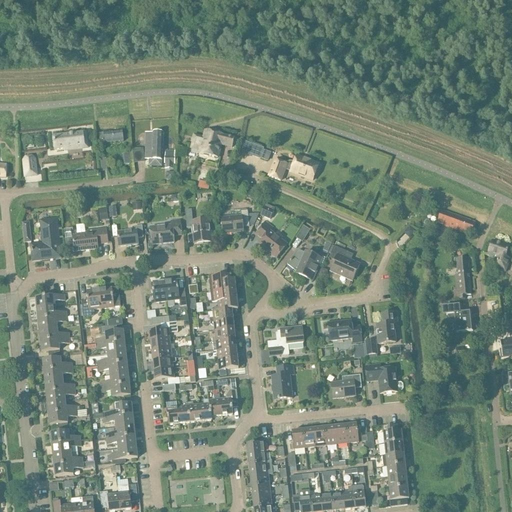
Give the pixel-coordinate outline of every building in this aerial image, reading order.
[(122,131),(104,133),(99,134),(100,140),(105,139),(105,144),(123,142),(122,131)] [(206,131),(204,139),(195,136),(192,147),(202,150),(200,155),(217,159),(220,148),(221,148),(222,146),(232,148),(235,139),(206,131)] [(89,150),(87,132),(53,136),(54,151),(64,150),(64,153),(89,150)] [(163,133),(153,133),(146,133),(145,156),(145,160),(150,160),(150,166),(161,167),(162,143),(163,133)] [(245,142),(242,151),(248,153),(252,144),(245,142)] [(173,170),(173,165),(175,166),(175,158),(175,151),(165,151),(165,158),(164,165),(165,165),(165,170),(173,170)] [(132,165),(131,155),(122,155),(123,166),(132,165)] [(288,163),(286,165),(275,161),(269,178),(280,182),(285,169),(291,172),(290,173),(313,181),(319,166),(296,157),(294,164),(291,163),(288,163)] [(108,172),(107,159),(99,160),(100,173),(108,172)] [(35,160),(23,161),(24,169),(36,167),(35,160)] [(211,183),(200,180),(198,189),(209,192),(211,183)] [(250,187),(246,196),(255,199),(256,198),(258,192),(259,191),(250,187)] [(141,203),(132,204),(133,212),(142,211),(141,203)] [(269,218),(274,209),(265,205),(261,213),(269,218)] [(107,210),(99,211),(101,221),(108,220),(107,210)] [(211,242),(210,232),(209,221),(192,223),(191,211),(185,211),(187,229),(192,228),(194,245),(203,244),(203,243),(211,242)] [(249,227),(248,218),(248,211),(241,212),(241,216),(221,219),(223,235),(243,233),(243,228),(249,227)] [(441,211),(437,224),(434,232),(452,238),(455,230),(462,233),(471,236),(475,223),(441,211)] [(43,245),(41,245),(31,246),(33,262),(61,259),(56,220),(41,222),(43,245)] [(181,236),(180,226),(180,222),(171,223),(172,227),(150,230),(152,246),(174,244),(173,237),(181,236)] [(23,224),(25,243),(31,243),(29,223),(23,224)] [(265,224),(262,227),(256,235),(263,240),(258,245),(276,260),(287,246),(270,232),(272,229),(265,224)] [(143,238),(142,229),(142,227),(134,228),(134,232),(117,234),(119,248),(138,246),(137,239),(143,238)] [(66,246),(74,245),(74,253),(98,250),(97,245),(108,244),(106,230),(95,231),(96,235),(73,237),(72,230),(64,231),(66,246)] [(435,242),(428,235),(422,241),(429,248),(435,242)] [(487,256),(498,260),(495,268),(505,272),(510,260),(505,258),(509,248),(492,241),(487,256)] [(338,258),(332,272),(352,281),(358,266),(344,260),(347,253),(334,247),(331,254),(338,258)] [(298,251),(293,258),(287,265),(297,273),(296,275),(312,282),(323,258),(317,255),(316,258),(310,255),(298,251)] [(467,259),(456,260),(458,276),(455,276),(456,291),(454,291),(454,300),(466,300),(465,296),(471,295),(467,259)] [(322,268),(319,275),(325,278),(328,271),(322,268)] [(209,277),(210,287),(211,293),(236,291),(234,280),(232,281),(231,275),(209,277)] [(178,281),(165,283),(167,303),(179,301),(180,308),(186,307),(184,291),(179,291),(178,281)] [(167,303),(165,283),(152,284),(154,304),(167,303)] [(119,288),(99,290),(102,310),(121,308),(119,288)] [(102,310),(99,290),(86,292),(87,302),(82,302),(83,319),(90,318),(93,317),(94,315),(94,313),(94,311),(102,310)] [(237,301),(236,291),(211,293),(212,303),(218,303),(237,301)] [(65,301),(65,296),(36,299),(37,310),(56,308),(55,302),(65,301)] [(213,313),(232,311),(238,310),(237,301),(218,303),(219,309),(212,309),(213,313)] [(452,321),(455,321),(456,334),(473,332),(471,313),(462,314),(461,307),(442,309),(443,316),(449,316),(450,319),(452,321)] [(37,310),(38,321),(67,318),(67,312),(56,313),(56,308),(37,310)] [(210,320),(211,323),(233,321),(232,311),(213,313),(213,319),(210,320)] [(376,327),(377,337),(378,345),(396,343),(394,325),(398,325),(396,313),(382,315),(383,326),(376,327)] [(511,329),(511,317),(509,317),(501,318),(503,331),(511,329)] [(68,323),(67,318),(38,321),(39,332),(58,330),(57,324),(68,323)] [(168,318),(161,318),(151,320),(152,326),(161,325),(169,324),(168,318)] [(234,331),(233,321),(211,323),(211,326),(212,327),(214,327),(215,333),(234,331)] [(328,325),(329,335),(330,342),(353,339),(353,343),(362,342),(361,338),(360,328),(352,329),(351,322),(328,325)] [(150,332),(151,342),(170,340),(169,334),(178,333),(176,323),(169,324),(161,325),(161,331),(150,332)] [(96,341),(95,341),(96,346),(125,343),(123,332),(117,332),(117,327),(108,328),(103,328),(100,329),(101,334),(105,334),(106,339),(96,341)] [(304,344),(303,338),(302,328),(280,330),(280,332),(277,332),(279,342),(268,343),(269,358),(289,356),(288,345),(304,344)] [(39,332),(40,342),(69,339),(69,334),(58,335),(58,330),(39,332)] [(235,340),(234,331),(215,333),(216,339),(212,339),(213,343),(235,340)] [(69,339),(40,342),(42,354),(60,351),(59,345),(70,344),(69,339)] [(151,342),(152,352),(171,350),(174,350),(174,346),(171,346),(170,340),(151,342)] [(236,350),(235,340),(213,343),(214,352),(217,352),(236,350)] [(511,340),(500,342),(502,358),(511,357),(511,340)] [(377,355),(376,341),(366,342),(368,356),(377,355)] [(125,343),(96,346),(97,351),(106,350),(107,355),(126,353),(125,343)] [(448,357),(447,346),(437,347),(438,358),(448,357)] [(172,360),(171,350),(152,352),(153,362),(172,360)] [(215,359),(215,362),(237,360),(236,350),(217,352),(218,358),(215,359)] [(126,353),(107,355),(108,361),(98,362),(98,367),(127,364),(126,353)] [(42,361),(44,372),(73,369),(72,364),(61,365),(61,359),(42,361)] [(153,362),(154,372),(173,370),(172,363),(176,363),(176,360),(172,360),(153,362)] [(238,369),(237,360),(215,362),(215,365),(219,365),(219,371),(238,369)] [(127,364),(98,367),(99,373),(109,371),(110,377),(128,375),(127,364)] [(365,368),(366,371),(367,381),(379,379),(380,395),(397,393),(395,369),(381,371),(380,366),(365,368)] [(292,367),(287,368),(277,369),(278,377),(272,378),(274,402),(292,400),(291,390),(290,376),(293,376),(292,367)] [(73,369),(44,372),(45,383),(64,381),(63,375),(73,374),(73,369)] [(173,370),(154,372),(155,382),(174,379),(173,370)] [(128,375),(110,377),(110,382),(100,384),(101,389),(129,385),(128,375)] [(331,384),(332,390),(333,400),(355,397),(354,390),(361,389),(360,376),(342,378),(343,383),(331,384)] [(45,383),(46,394),(75,391),(74,385),(64,387),(64,381),(45,383)] [(129,385),(101,389),(101,394),(111,393),(112,399),(131,397),(129,385)] [(47,405),(66,403),(65,397),(76,396),(75,391),(46,394),(47,405)] [(220,401),(222,417),(233,416),(232,409),(238,408),(236,391),(230,392),(225,399),(225,400),(220,401)] [(212,418),(222,417),(220,401),(219,396),(213,396),(214,402),(210,402),(210,405),(212,418)] [(47,405),(48,416),(77,412),(77,407),(67,408),(66,403),(47,405)] [(190,424),(201,422),(199,406),(193,407),(193,403),(188,404),(190,424)] [(179,425),(190,424),(188,404),(183,405),(183,408),(177,408),(179,425)] [(103,413),(104,419),(133,416),(132,405),(113,407),(114,412),(103,413)] [(212,418),(210,405),(199,406),(201,422),(212,421),(212,418)] [(168,426),(179,425),(177,408),(166,410),(168,426)] [(77,412),(48,416),(50,427),(69,424),(68,418),(78,417),(77,412)] [(134,426),(133,416),(104,419),(105,424),(115,423),(116,428),(134,426)] [(357,425),(346,427),(348,445),(359,443),(357,425)] [(135,437),(134,426),(116,428),(116,434),(106,435),(106,440),(135,437)] [(383,434),(384,445),(403,443),(401,432),(397,432),(396,426),(383,428),(383,434)] [(348,445),(346,427),(335,428),(337,446),(348,445)] [(335,428),(324,429),(326,447),(337,446),(335,428)] [(326,447),(324,429),(313,430),(315,448),(326,447)] [(313,430),(302,431),(304,450),(315,448),(313,430)] [(304,450),(302,431),(292,433),(294,451),(304,450)] [(69,432),(60,433),(50,434),(52,446),(81,443),(80,437),(70,438),(69,432)] [(365,443),(365,447),(374,446),(373,434),(367,434),(367,436),(368,442),(365,443)] [(136,448),(135,437),(106,440),(107,445),(118,444),(118,450),(136,448)] [(53,456),(72,454),(71,449),(81,447),(81,443),(52,446),(53,456)] [(247,445),(248,457),(266,455),(264,443),(247,445)] [(404,455),(403,443),(384,445),(386,457),(404,455)] [(138,459),(136,448),(118,450),(119,455),(108,457),(109,462),(138,459)] [(54,467),(83,464),(82,459),(72,460),(72,454),(53,456),(54,467)] [(295,454),(288,455),(290,473),(297,472),(295,454)] [(248,457),(249,467),(267,465),(272,465),(271,461),(266,461),(266,455),(248,457)] [(383,468),(387,468),(405,466),(404,455),(386,457),(382,457),(383,468)] [(83,464),(54,467),(55,478),(73,476),(73,470),(83,469),(83,464)] [(249,467),(250,478),(268,476),(268,475),(272,475),(271,466),(267,466),(267,465),(249,467)] [(406,478),(405,466),(387,468),(388,480),(406,478)] [(250,478),(252,489),(269,487),(268,476),(250,478)] [(408,489),(406,478),(388,480),(389,491),(408,489)] [(252,489),(253,499),(270,497),(269,487),(252,489)] [(362,487),(353,488),(355,510),(366,509),(365,499),(364,488),(362,487)] [(344,511),(355,510),(353,488),(348,488),(348,493),(342,494),(344,511)] [(409,500),(408,489),(389,491),(390,502),(390,508),(408,506),(407,501),(409,500)] [(379,507),(377,492),(370,493),(372,507),(379,507)] [(130,493),(119,494),(121,511),(131,510),(130,493)] [(109,511),(117,511),(121,511),(119,494),(107,495),(109,511)] [(333,511),(339,511),(344,511),(342,494),(331,495),(333,511)] [(322,511),(333,511),(331,495),(321,496),(322,511)] [(311,511),(322,511),(321,496),(310,497),(311,511)] [(253,499),(254,510),(272,508),(270,497),(253,499)] [(311,511),(310,497),(300,498),(293,498),(294,511),(311,511)] [(93,503),(93,498),(82,500),(83,511),(94,511),(93,503)] [(72,511),(83,511),(82,500),(71,501),(71,505),(72,505),(72,511)] [(72,511),(72,505),(71,505),(61,506),(60,502),(53,503),(54,511),(72,511)]
